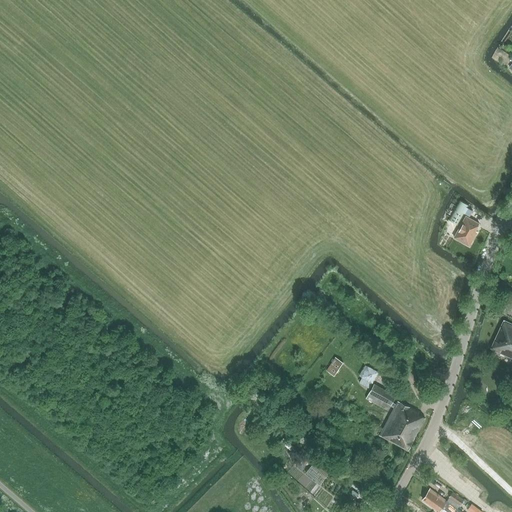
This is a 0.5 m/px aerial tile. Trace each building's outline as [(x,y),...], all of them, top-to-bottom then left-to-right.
[(469,216),(472,210),(467,207),(468,205),(460,200),(448,220),(457,225),(464,213),(469,216)] [(475,231),(479,224),(466,216),(454,237),(469,246),(477,232),(475,231)] [(511,324),(504,320),(491,348),(511,358),(511,324)] [(334,376),(343,362),(335,357),(326,371),(334,376)] [(388,410),(396,396),(374,384),(366,398),(388,410)] [(408,450),(424,418),(417,414),(418,412),(397,401),(379,435),(408,450)] [(278,445),(292,452),(295,445),(281,438),(278,445)] [(447,457),(444,461),(451,466),(454,462),(447,457)] [(359,499),(363,493),(358,490),(354,496),(359,499)] [(450,511),(462,511),(455,507),(452,505),(446,501),(445,502),(428,491),(423,499),(439,511),(441,507),(447,511),(448,510),(450,511)] [(460,505),(464,500),(452,492),(449,497),(460,505)]
